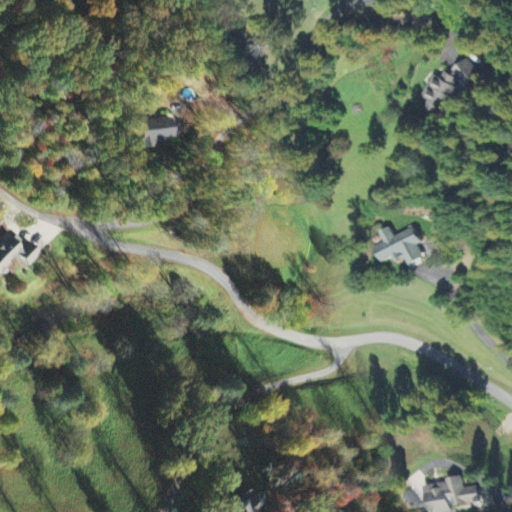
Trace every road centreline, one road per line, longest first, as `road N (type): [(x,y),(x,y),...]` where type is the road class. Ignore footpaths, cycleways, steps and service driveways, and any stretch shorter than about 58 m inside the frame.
road 1 (residential): [(0,190),(55,219),(96,228),(104,242),(211,268),(262,320),(302,337),(404,343),(511,406)]
road 2 (residential): [(96,228),(170,217),(249,112),(286,89),(338,9),(380,0)]
